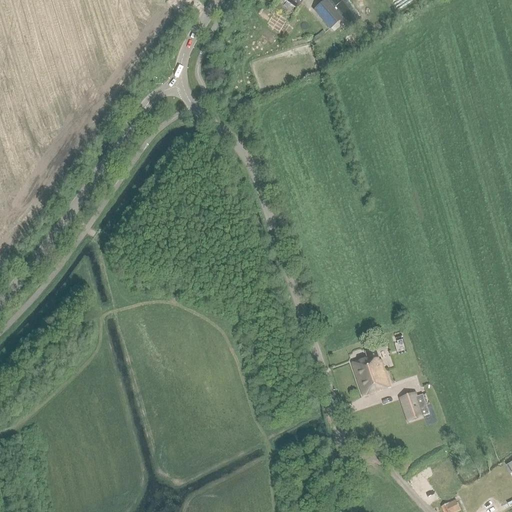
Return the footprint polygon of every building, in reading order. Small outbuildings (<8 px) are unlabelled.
[(284,0),(297,9),(302,0),(284,0)] [(342,18),(326,0),(324,0),(315,9),(331,27),(342,18)] [(351,363),(362,396),(390,387),(380,360),(378,361),(374,349),(364,352),(366,358),(351,363)] [(425,398),(417,401),(415,393),(399,399),(407,421),(422,416),(430,413),(425,398)] [(445,471),(431,488),(445,499),(451,492),(459,498),(453,505),(450,508),(455,511),(472,511),(482,500),(476,495),(479,492),(470,484),(465,490),(457,484),(459,482),(445,471)]
